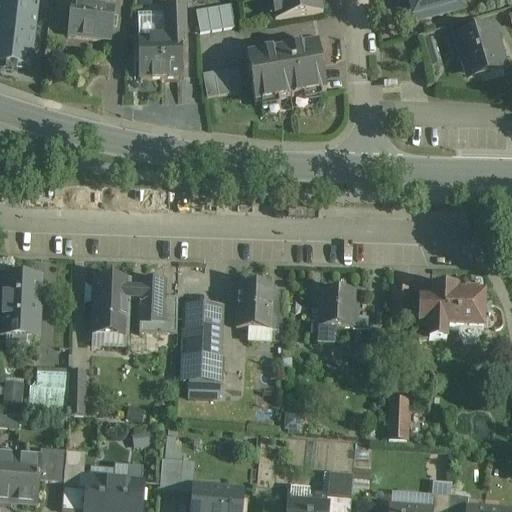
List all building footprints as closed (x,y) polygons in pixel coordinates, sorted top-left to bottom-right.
[(40,2),(20,0),(0,0),(0,68),(32,72),(40,2)] [(270,0),(275,25),(323,16),(320,0),(270,0)] [(403,0),(411,26),(465,11),(461,0),(403,0)] [(115,12),(72,7),(69,38),(112,43),(115,12)] [(231,9),(196,15),(200,38),(235,32),(231,9)] [(167,20),(138,20),(140,83),(182,82),(181,42),(185,42),(184,13),(182,13),(182,19),(169,19),(169,13),(167,13),(167,20)] [(493,30),(455,41),(459,54),(461,53),(467,76),(503,65),(493,30)] [(318,48),(247,60),(255,108),(326,96),(318,48)] [(238,72),(203,78),(207,101),(243,95),(238,72)] [(41,280),(5,278),(2,337),(38,339),(41,280)] [(129,284),(95,282),(93,337),(127,338),(129,301),(129,293),(129,284)] [(273,291),(259,290),(259,283),(243,282),(243,285),(238,284),(236,331),(239,331),(238,336),(251,336),(250,345),(271,346),(271,333),(271,332),(273,292),(273,291)] [(164,286),(147,285),(147,288),(148,294),(129,293),(129,301),(130,301),(130,300),(141,301),(139,338),(161,339),(161,337),(163,301),(164,286)] [(461,291),(420,290),(419,332),(428,332),(428,343),(445,344),(446,332),(458,333),(458,336),(465,346),(475,346),(481,338),(481,333),(484,334),(484,318),(490,318),(490,308),(485,308),(485,294),(461,293),(461,291)] [(285,292),(273,292),(271,332),(271,333),(271,346),(283,346),(285,292)] [(412,293),(392,292),(391,315),(411,316),(412,293)] [(355,296),(321,294),(319,325),(318,346),(318,347),(334,348),(335,332),(353,332),(355,296)] [(178,301),(163,301),(161,337),(177,338),(178,301)] [(223,312),(184,310),(182,382),(220,384),(223,312)] [(390,334),(373,333),(372,368),(389,369),(390,334)] [(85,374),(71,374),(70,419),(84,419),(85,374)] [(25,386),(6,384),(3,401),(23,404),(25,386)] [(70,393),(44,391),(42,420),(68,421),(70,393)] [(409,405),(390,404),(388,443),(407,444),(409,405)] [(145,415),(132,411),(129,421),(142,425),(145,415)] [(20,420),(0,418),(0,432),(19,433),(20,420)] [(66,455),(41,453),(40,461),(41,461),(39,484),(64,486),(66,455)] [(86,457),(66,455),(64,486),(64,490),(83,491),(86,457)] [(16,459),(0,457),(0,505),(13,507),(16,459)] [(40,461),(16,459),(13,507),(37,509),(39,484),(41,461),(40,461)] [(183,466),(162,464),(160,494),(181,496),(183,466)] [(348,480),(329,478),(327,500),(351,502),(353,481),(348,480)] [(141,511),(144,486),(89,480),(88,492),(85,511),(141,511)] [(83,491),(64,490),(61,511),(85,511),(88,492),(83,491)] [(241,511),(243,493),(209,490),(209,492),(193,491),(191,511),(241,511)] [(449,511),(450,501),(432,499),(431,511),(449,511)] [(350,511),(351,502),(327,500),(327,507),(328,507),(327,511),(350,511)] [(467,511),(468,502),(450,501),(449,511),(467,511)]
